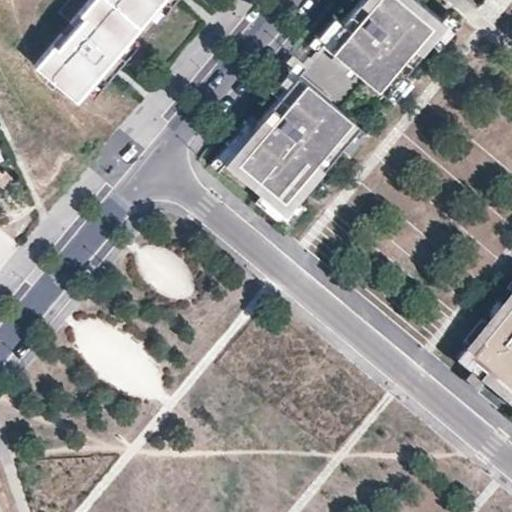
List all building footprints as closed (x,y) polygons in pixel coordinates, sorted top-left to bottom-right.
[(89,0),(34,66),(75,101),(84,91),(93,80),(101,86),(129,52),(121,46),(157,3),(165,9),(172,0),(89,0)] [(429,40),(444,22),(439,18),(417,0),(358,0),(328,36),(322,43),(384,94),(403,71),(429,40)] [(129,52),(165,9),(157,3),(121,46),(129,52)] [(439,18),(444,22),(429,40),(437,46),(458,21),(446,10),(439,18)] [(392,100),(411,77),(403,71),(384,94),(392,100)] [(339,148),(358,125),(297,74),(284,89),(253,127),(223,163),(260,193),(285,214),(296,199),(339,148)] [(92,97),(101,86),(93,80),(84,91),(92,97)] [(223,163),(253,127),(245,120),(209,164),(217,171),(223,163)] [(347,154),(366,131),(358,125),(339,148),(347,154)] [(285,214),(260,193),(254,201),(286,228),(304,206),(296,199),(285,214)] [(511,304),(464,362),(511,401),(511,304)]
